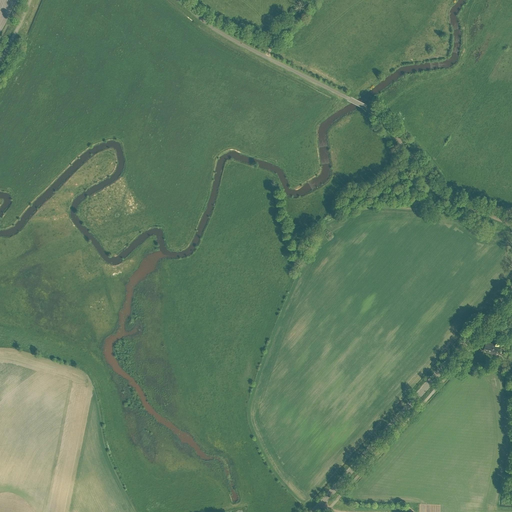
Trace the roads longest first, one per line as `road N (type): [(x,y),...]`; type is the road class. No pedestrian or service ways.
road 1 (unclassified): [(511,225),(443,198),(363,105),(240,44),(178,0)]
road 2 (secondary): [(315,511),(511,292)]
